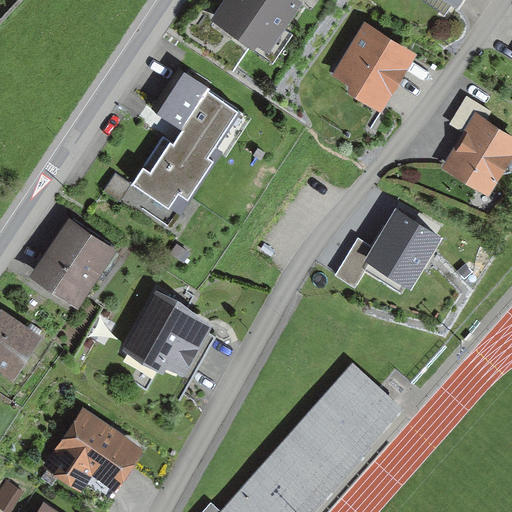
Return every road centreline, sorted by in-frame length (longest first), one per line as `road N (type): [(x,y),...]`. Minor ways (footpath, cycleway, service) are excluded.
road 1 (residential): [(162,511),(316,241),(501,0)]
road 2 (residential): [(0,246),(168,0)]
